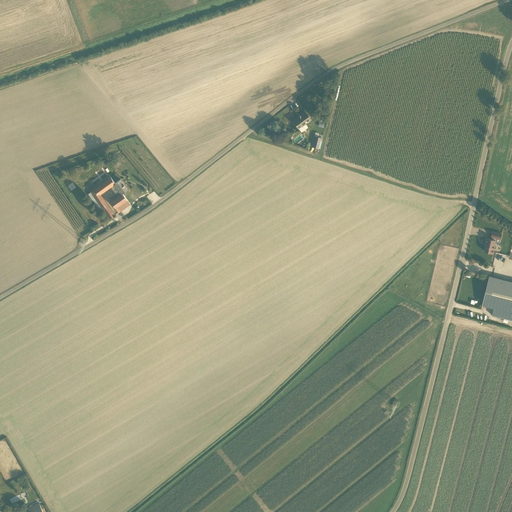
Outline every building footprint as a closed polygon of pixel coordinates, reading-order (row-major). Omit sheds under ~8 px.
[(311,119),(305,112),(301,116),(300,115),(293,120),(298,127),(301,132),(308,127),(306,123),(311,119)] [(320,149),(323,138),(314,135),(311,146),(320,149)] [(115,183),(111,177),(103,167),(89,178),(95,185),(89,190),(91,192),(90,192),(96,201),(94,203),(99,210),(100,209),(108,220),(115,215),(100,195),(111,187),(115,191),(118,197),(111,202),(118,212),(118,213),(130,204),(123,193),(128,189),(120,179),(115,183)] [(67,184),(75,195),(81,192),(73,180),(67,184)] [(486,242),(484,251),(493,253),(494,248),(495,249),(496,248),(496,246),(496,245),(495,245),(496,240),(495,240),(496,238),(501,239),(502,234),(492,232),(491,236),(492,237),(492,239),(486,238),(485,242),(486,242)] [(511,281),(489,276),(482,305),(494,308),(492,315),(511,319),(511,281)] [(43,511),(40,505),(39,503),(32,506),(30,507),(18,511),(43,511)]
